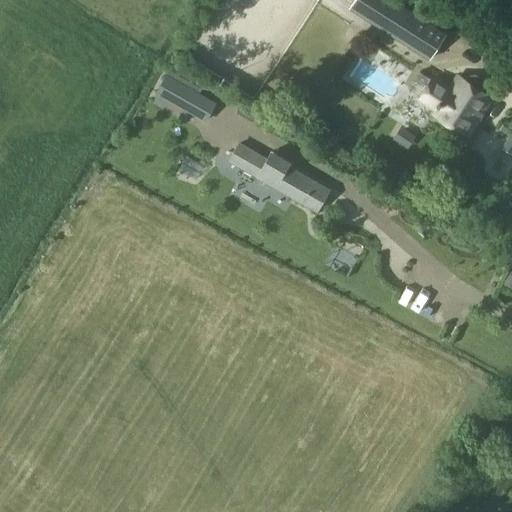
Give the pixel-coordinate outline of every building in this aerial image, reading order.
[(429,59),(444,36),(388,0),(380,0),(368,19),(429,59)] [(492,97),(457,76),(451,87),(435,77),(422,98),(438,108),(435,113),(469,134),(492,97)] [(178,83),(168,100),(204,121),(214,103),(178,83)] [(511,122),(506,119),(501,128),(511,134),(503,146),(511,151),(511,122)] [(268,159),(240,143),(230,160),(258,176),(274,186),(317,209),(328,189),(286,165),(288,161),(272,151),(268,159)] [(241,199),(229,215),(241,224),(253,208),(241,199)]
